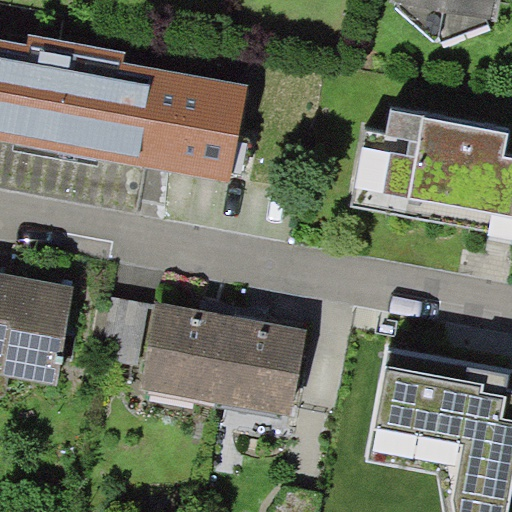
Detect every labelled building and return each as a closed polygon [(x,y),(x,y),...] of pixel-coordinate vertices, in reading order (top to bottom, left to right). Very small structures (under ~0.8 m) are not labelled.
[(398,0),(398,3),(444,43),(496,23),(500,0),(398,0)] [(299,20),(267,15),(263,38),(295,43),(299,20)] [(246,89),(127,67),(128,57),(34,39),(32,49),(0,42),(0,129),(145,157),(226,172),(230,173),(246,89)] [(392,131),(370,126),(355,203),(511,232),(511,153),(510,153),(511,144),(511,127),(397,105),(392,131)] [(0,274),(0,396),(1,396),(6,383),(8,368),(59,378),(77,289),(0,274)] [(150,304),(114,297),(104,353),(139,360),(150,304)] [(164,306),(150,380),(223,394),(239,309),(207,303),(205,314),(164,306)] [(223,394),(296,408),(310,334),(268,326),(270,315),(239,309),(223,394)] [(511,370),(384,346),(369,421),(458,438),(466,397),(511,405),(511,440),(510,451),(511,451),(511,370)]
